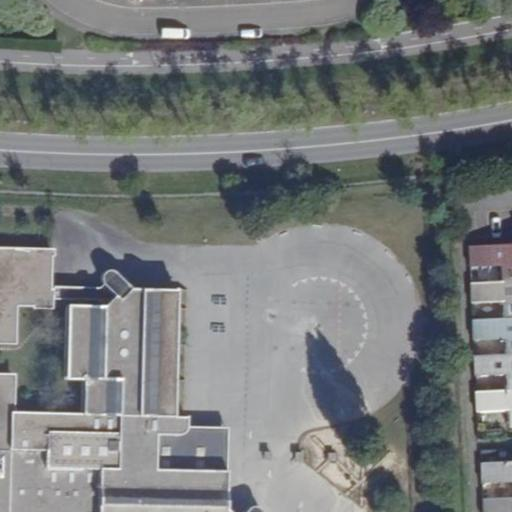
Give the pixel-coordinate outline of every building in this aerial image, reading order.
[(495,266),(496,283),(511,282),(511,244),(468,246),(470,267),(495,266)] [(0,347),(1,348),(3,312),(37,313),(37,308),(38,297),(39,262),(0,260),(0,347)] [(511,282),(496,283),(470,285),(471,304),(497,302),(498,319),(511,318),(511,282)] [(169,444),(174,439),(174,423),(162,423),(167,297),(118,296),(100,311),(99,311),(97,310),(91,316),(55,315),(53,385),(70,386),(69,420),(0,417),(0,511),(210,511),(211,480),(142,478),(144,443),(169,444)] [(90,298),(38,297),(37,308),(85,310),(91,316),(97,310),(99,311),(100,311),(90,298)] [(511,318),(498,319),(472,321),(473,340),(499,339),(500,356),(511,355),(511,318)] [(511,355),(500,356),(474,357),(474,377),(501,375),(502,392),(511,391),(511,355)] [(511,391),(502,392),(475,394),(476,415),(503,413),(504,430),(511,429),(511,391)] [(506,485),(507,499),(511,498),(511,461),(480,463),(481,486),(506,485)] [(511,511),(511,498),(507,499),(482,500),(482,511),(511,511)]
